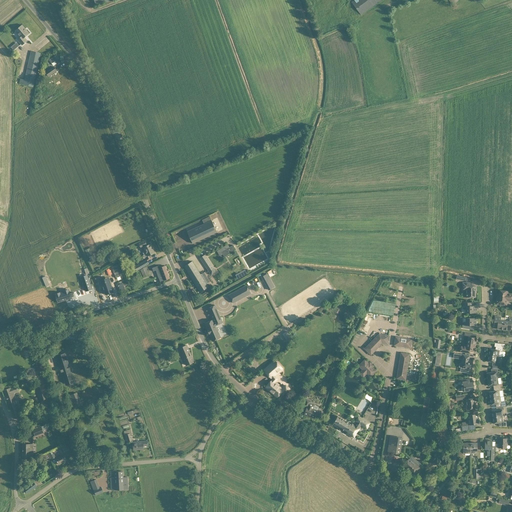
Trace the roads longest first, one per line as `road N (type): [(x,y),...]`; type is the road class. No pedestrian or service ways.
road 1 (unclassified): [(25,0),(99,93),(177,279)]
road 2 (unclassified): [(416,511),(330,443),(253,399)]
road 3 (unclassified): [(0,340),(177,279)]
road 4 (unclassified): [(21,507),(83,467),(185,458)]
road 5 (track): [(83,467),(37,327)]
